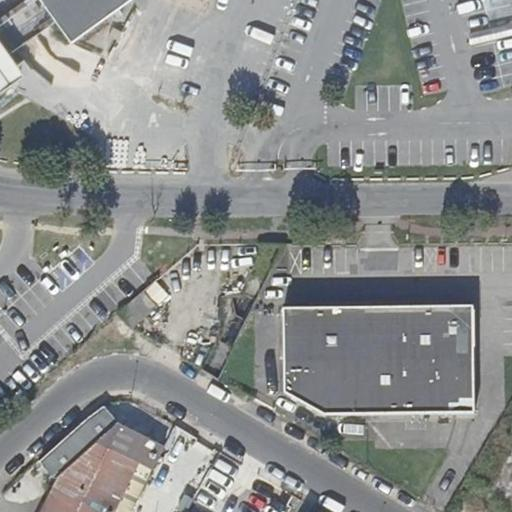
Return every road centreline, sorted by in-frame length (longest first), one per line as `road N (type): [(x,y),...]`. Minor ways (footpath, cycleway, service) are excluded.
road 1 (unclassified): [(511,190),(0,210)]
road 2 (residential): [(378,511),(153,371),(80,386),(0,457)]
